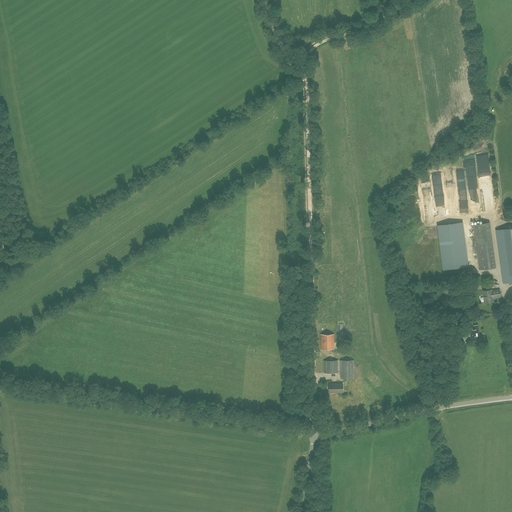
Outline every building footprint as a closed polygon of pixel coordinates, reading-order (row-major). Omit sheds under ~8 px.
[(464,154),(465,167),(475,167),(474,154),(464,154)] [(467,183),(458,184),(461,211),(470,210),(469,206),(467,183)] [(442,184),(434,185),(435,193),(442,192),(442,184)] [(437,224),(442,268),(466,266),(461,221),(437,224)] [(479,270),(495,268),(489,223),(473,225),(479,270)] [(504,283),(511,281),(511,227),(497,230),(504,283)] [(474,277),(474,274),(476,274),(474,268),(473,268),(473,266),(462,267),(464,276),(466,276),(466,277),(474,277)] [(492,298),(500,297),(499,290),(491,291),(491,290),(483,291),(484,303),(493,302),(492,298)] [(471,341),(478,340),(478,336),(479,336),(478,325),(473,325),(474,330),(472,330),(471,328),(467,329),(468,334),(470,334),(471,341)] [(320,349),(334,349),(334,334),(320,334),(320,349)] [(324,373),(337,373),(337,360),(323,361),(324,373)] [(354,360),(340,360),(340,379),(354,378),(354,360)] [(329,392),(343,392),(342,384),(329,384),(329,392)]
